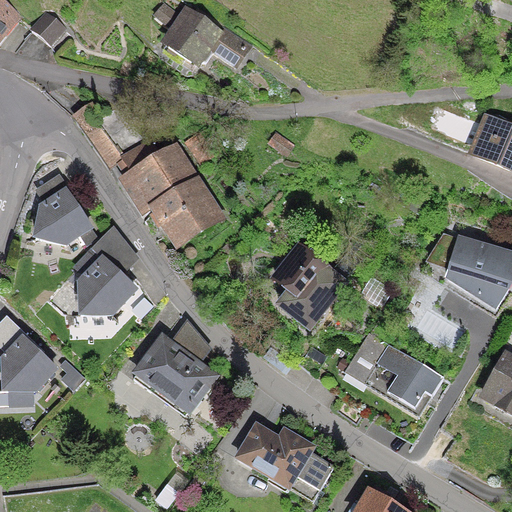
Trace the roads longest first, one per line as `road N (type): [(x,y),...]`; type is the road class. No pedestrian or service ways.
road 1 (residential): [(27,123),(72,144),(243,360),(354,443),(467,511)]
road 2 (residential): [(0,60),(258,114),(511,90)]
